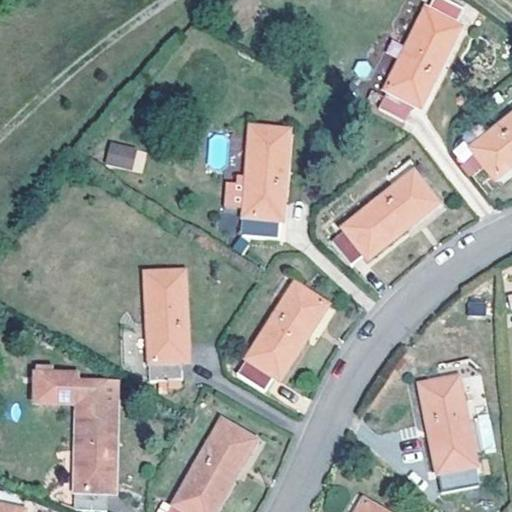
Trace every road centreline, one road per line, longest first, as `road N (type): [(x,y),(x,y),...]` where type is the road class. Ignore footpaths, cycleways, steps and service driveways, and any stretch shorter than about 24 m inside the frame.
road 1 (residential): [(511,236),(440,277),(388,325),(285,511)]
road 2 (track): [(0,134),(167,0)]
